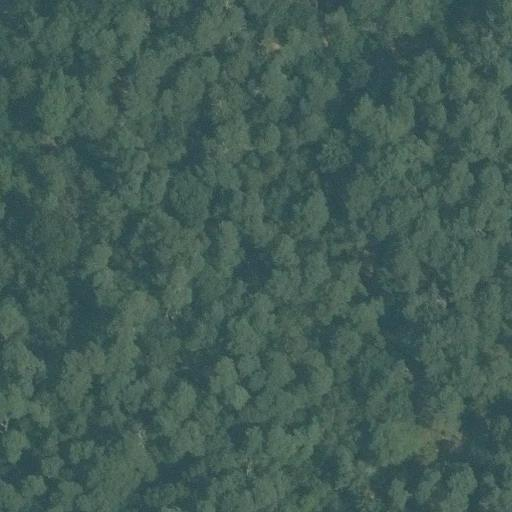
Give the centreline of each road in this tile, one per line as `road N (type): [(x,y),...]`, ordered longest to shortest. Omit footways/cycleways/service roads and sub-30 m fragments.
road 1 (track): [(1,511),(68,332),(116,266),(202,171),(451,0)]
road 2 (track): [(511,427),(424,479),(305,511)]
road 3 (track): [(451,0),(461,77),(511,138)]
